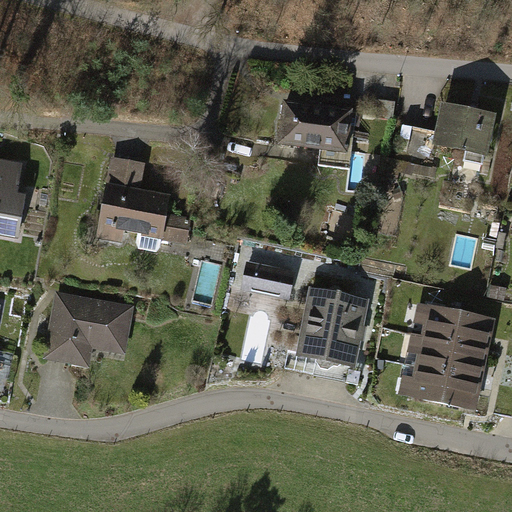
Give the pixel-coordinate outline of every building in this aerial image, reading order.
[(352,111),(285,104),(281,147),(347,154),(352,111)] [(495,117),(443,107),(435,145),(487,156),(495,117)] [(143,168),(113,162),(99,236),(120,240),(122,232),(186,244),(191,220),(167,216),(170,199),(138,193),(143,168)] [(0,236),(19,239),(26,197),(17,195),(22,167),(0,163),(0,236)] [(295,274),(248,266),(243,296),(290,304),(295,274)] [(297,355),(355,367),(369,297),(311,285),(297,355)] [(132,308),(57,296),(46,362),(89,369),(92,349),(125,354),(132,308)] [(401,398),(476,414),(481,391),(486,369),(492,341),(496,322),(420,306),(401,398)]
